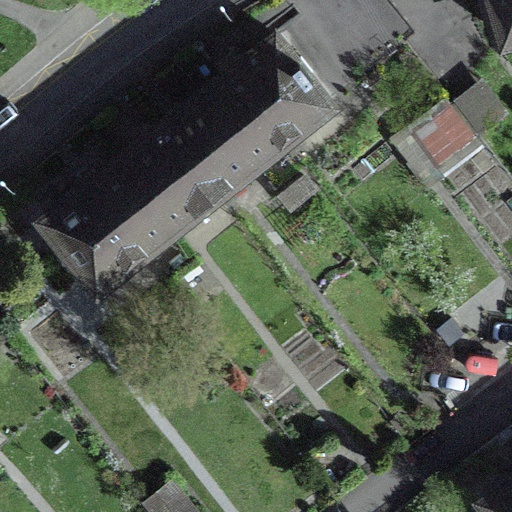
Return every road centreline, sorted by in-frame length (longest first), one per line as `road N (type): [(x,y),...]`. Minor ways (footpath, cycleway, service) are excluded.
road 1 (residential): [(176,0),(0,144)]
road 2 (residential): [(511,392),(356,511)]
